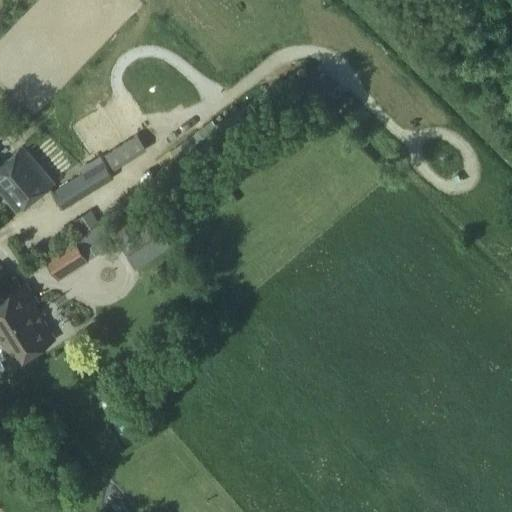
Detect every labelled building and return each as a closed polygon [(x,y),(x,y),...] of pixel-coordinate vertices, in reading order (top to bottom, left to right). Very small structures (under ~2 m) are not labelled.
[(107,125),(96,135),(104,143),(131,119),(113,99),(97,113),(107,125)] [(128,154),(121,143),(101,156),(100,155),(80,168),(83,172),(52,192),(63,209),(114,178),(107,167),(128,154)] [(52,182),(23,146),(0,165),(0,189),(17,211),(52,182)] [(98,223),(91,213),(78,222),(84,232),(98,223)] [(88,261),(73,236),(42,255),(58,280),(88,261)] [(53,338),(21,286),(0,298),(0,344),(12,364),(53,338)]
